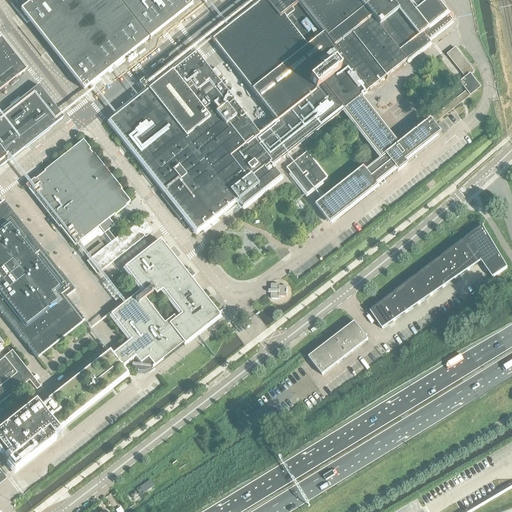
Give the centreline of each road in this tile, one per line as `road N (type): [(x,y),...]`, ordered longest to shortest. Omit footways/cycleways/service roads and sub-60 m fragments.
road 1 (tertiary): [(511,149),(59,511)]
road 2 (motorway): [(511,339),(228,511)]
road 3 (motorway): [(263,511),(511,360)]
